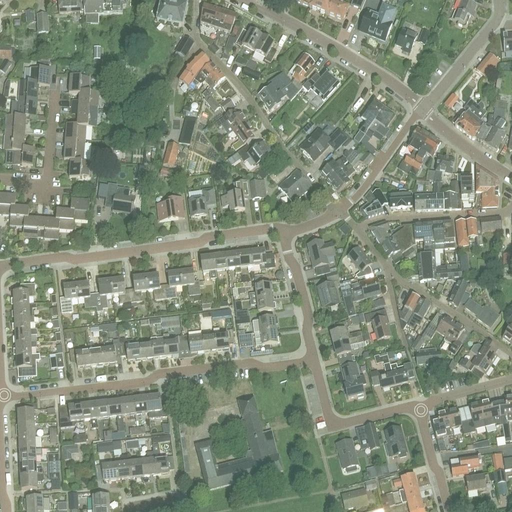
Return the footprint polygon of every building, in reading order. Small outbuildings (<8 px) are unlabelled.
[(80,0),(58,0),(59,14),(81,13),(80,3),(80,0)] [(83,0),(84,15),(85,15),(85,24),(98,24),(99,16),(122,16),(122,9),(126,9),(125,0),(83,0)] [(156,23),(182,28),(187,6),(187,5),(186,5),(162,0),(161,0),(160,0),(161,0),(156,23)] [(309,8),(309,9),(312,0),(294,0),(294,2),(309,8)] [(312,0),(309,9),(327,16),(333,1),(330,0),(312,0)] [(343,21),(347,11),(348,7),(344,5),(341,4),(342,0),(333,0),(333,1),(327,16),(328,15),(343,21)] [(361,10),(363,4),(364,0),(352,0),(352,3),(350,7),(358,10),(360,11),(361,10)] [(457,0),(461,1),(457,12),(455,11),(451,20),(458,23),(457,26),(465,29),(470,18),(474,19),(472,18),(477,6),(472,4),(474,0),(457,0)] [(212,29),(218,10),(203,5),(200,24),(212,29)] [(389,24),(395,11),(382,6),(378,17),(366,12),(360,28),(367,31),(366,34),(385,42),(392,25),(389,24)] [(26,11),(27,23),(34,22),(33,10),(26,11)] [(235,15),(218,10),(212,29),(229,34),(230,34),(236,15),(235,15)] [(48,34),(47,15),(37,16),(38,35),(48,34)] [(242,46),(254,53),(262,37),(250,31),(247,36),(242,33),(235,45),(241,48),(242,46)] [(396,47),(410,53),(416,37),(407,33),(407,34),(402,32),(396,47)] [(423,32),(418,43),(424,46),(429,34),(423,32)] [(511,52),(511,35),(502,36),(504,53),(511,52)] [(184,58),(193,42),(185,37),(176,53),(184,58)] [(262,37),(254,53),(265,59),(264,61),(270,64),(276,54),(270,51),(274,44),(262,37)] [(215,54),(219,50),(214,44),(211,47),(213,41),(208,39),(206,44),(215,54)] [(0,58),(11,59),(15,59),(15,49),(11,49),(11,48),(0,47),(0,58)] [(244,59),(238,55),(235,61),(241,64),(244,59)] [(309,80),(317,71),(311,67),(314,64),(303,55),(294,66),(299,70),(292,78),(299,83),(304,77),(309,80)] [(486,59),(495,66),(499,62),(490,55),(486,59)] [(209,64),(202,57),(201,58),(199,57),(187,68),(177,81),(189,89),(198,75),(209,64)] [(490,73),(495,66),(486,59),(481,66),(490,73)] [(4,64),(0,70),(0,71),(5,75),(11,65),(6,61),(4,64)] [(197,77),(192,85),(199,89),(204,82),(205,83),(207,81),(208,81),(213,76),(212,75),(214,74),(213,73),(216,70),(211,64),(201,73),(199,76),(198,76),(197,77)] [(485,78),(490,73),(481,66),(476,71),(485,78)] [(243,76),(258,82),(261,74),(246,68),(243,76)] [(39,87),(38,87),(49,88),(50,70),(30,69),(29,83),(38,84),(38,87),(39,87)] [(207,81),(205,83),(210,88),(202,96),(205,99),(204,100),(206,102),(206,103),(214,113),(220,108),(212,98),(215,93),(212,90),(225,79),(216,70),(213,73),(214,74),(212,75),(213,76),(208,81),(207,81)] [(322,76),(317,72),(316,73),(303,87),(309,92),(312,89),(324,100),(325,101),(325,100),(340,83),(341,83),(340,82),(328,71),(327,70),(327,71),(322,76)] [(68,95),(79,95),(79,92),(89,92),(90,78),(70,77),(68,95)] [(264,104),(289,87),(285,80),(273,88),(272,87),(258,96),(264,104)] [(26,100),(37,101),(38,87),(39,87),(38,87),(38,84),(29,83),(19,82),(18,100),(26,100)] [(292,85),(289,87),(264,104),(269,113),(270,112),(281,104),(280,103),(284,99),(284,98),(286,96),(290,101),(298,92),(292,85)] [(79,95),(78,109),(89,110),(89,107),(98,107),(99,93),(89,92),(79,92),(79,95)] [(454,96),(446,104),(451,109),(459,100),(454,96)] [(228,99),(219,106),(225,114),(234,107),(228,99)] [(36,119),(37,101),(26,100),(18,100),(17,103),(11,103),(10,116),(16,117),(26,118),(36,119)] [(375,103),(373,102),(360,119),(365,123),(359,132),(360,132),(353,141),(359,144),(365,136),(384,109),(379,106),(379,105),(376,103),(375,103)] [(474,117),(480,109),(470,102),(463,111),(466,113),(460,122),(456,119),(452,124),(455,127),(454,128),(462,134),(474,118),(474,117)] [(494,117),(493,117),(491,132),(483,145),(495,153),(506,136),(500,131),(504,125),(503,125),(507,104),(494,102),(493,108),(494,109),(494,117)] [(89,113),(89,110),(78,109),(77,126),(77,127),(86,127),(97,128),(98,114),(89,113)] [(395,117),(393,116),(393,114),(390,112),(388,113),(384,109),(365,136),(370,139),(380,126),(385,130),(395,117)] [(474,118),(462,134),(472,141),(475,141),(475,140),(483,126),(479,123),(486,114),(480,109),(474,117),(474,118)] [(228,136),(247,122),(241,113),(238,116),(234,111),(215,124),(219,129),(222,127),(228,136)] [(4,134),(24,135),(26,118),(16,117),(10,116),(6,116),(4,134)] [(483,126),(475,140),(483,144),(483,145),(491,132),(493,117),(489,116),(487,126),(484,125),(483,126)] [(186,118),(179,144),(189,147),(196,121),(186,118)] [(254,132),(247,122),(228,136),(230,139),(234,139),(237,137),(240,141),(232,147),(235,152),(246,145),(242,140),(254,132)] [(85,144),(86,127),(77,127),(77,126),(66,126),(65,143),(85,144)] [(411,167),(429,137),(417,130),(410,142),(411,142),(407,148),(414,152),(411,157),(408,156),(404,163),(402,162),(398,170),(408,176),(409,173),(411,167)] [(318,131),(300,149),(314,163),(329,147),(335,152),(347,140),(338,131),(328,141),(318,131)] [(3,151),(14,152),(23,153),(23,149),(24,135),(4,134),(3,151)] [(411,167),(409,173),(412,174),(414,169),(418,171),(422,164),(420,163),(425,155),(431,158),(433,156),(440,144),(429,137),(411,167)] [(348,152),(351,149),(354,145),(349,141),(343,147),(348,152)] [(83,162),(85,144),(65,143),(63,161),(70,161),(83,162)] [(168,144),(163,165),(173,168),(179,147),(168,144)] [(237,161),(240,165),(243,163),(250,158),(256,166),(271,155),(263,144),(252,152),(247,146),(227,161),(230,166),(237,161)] [(354,151),(356,154),(358,156),(364,149),(360,145),(358,147),(354,151)] [(34,150),(23,149),(23,153),(14,152),(13,166),(33,168),(34,150)] [(184,151),(181,166),(202,169),(205,154),(184,151)] [(366,154),(359,162),(366,168),(373,160),(366,154)] [(325,179),(326,180),(344,166),(347,163),(343,158),(335,165),(333,163),(320,173),(322,176),(322,178),(324,180),(325,179)] [(442,179),(441,179),(442,174),(451,176),(454,161),(439,158),(433,182),(433,183),(441,183),(442,179)] [(90,162),(83,162),(70,161),(69,179),(80,180),(80,176),(89,177),(90,162)] [(330,185),(332,187),(353,169),(350,166),(346,169),(344,166),(326,180),(327,181),(326,183),(328,185),(330,185)] [(499,191),(499,181),(488,174),(476,167),(476,193),(482,194),(481,210),(498,209),(499,191)] [(176,172),(162,169),(160,175),(175,178),(176,172)] [(355,173),(353,169),(332,187),(332,188),(332,189),(333,191),(335,191),(337,194),(350,183),(347,180),(355,173)] [(312,188),(297,171),(291,176),(291,177),(287,181),(287,180),(278,188),(292,204),(312,188)] [(461,178),(462,198),(469,197),(470,203),(474,203),(475,197),(474,185),(471,185),(471,177),(469,177),(469,175),(463,176),(463,178),(461,178)] [(249,183),(252,201),(261,199),(259,182),(249,183)] [(451,182),(450,195),(459,195),(460,183),(457,183),(451,182)] [(221,199),(222,208),(230,207),(230,213),(245,211),(243,198),(250,197),(248,183),(234,185),(235,195),(228,196),(228,198),(221,199)] [(441,196),(441,183),(433,183),(433,195),(436,195),(436,196),(441,196)] [(113,213),(132,216),(135,199),(128,198),(130,191),(117,189),(117,186),(108,185),(106,200),(114,201),(113,213)] [(189,202),(191,218),(207,216),(206,205),(215,204),(213,190),(202,192),(203,200),(189,202)] [(387,205),(379,191),(372,195),(380,209),(387,205)] [(397,209),(397,210),(405,209),(412,208),(411,193),(403,191),(399,191),(399,197),(389,198),(390,210),(397,209)] [(369,192),(364,198),(366,201),(372,196),(369,192)] [(0,215),(10,217),(11,208),(14,208),(15,208),(16,197),(0,195),(0,215)] [(443,196),(443,211),(461,210),(459,195),(450,195),(443,196)] [(383,214),(372,196),(366,201),(370,206),(363,211),(368,218),(383,214)] [(443,211),(443,196),(441,196),(436,196),(425,197),(426,212),(443,211)] [(426,212),(425,197),(414,197),(415,212),(426,212)] [(157,206),(159,222),(184,219),(181,199),(168,200),(169,204),(157,206)] [(71,201),(70,212),(71,212),(74,212),(73,221),(74,221),(88,222),(89,202),(71,201)] [(9,227),(24,228),(24,219),(28,219),(29,209),(15,208),(14,208),(11,208),(10,217),(9,227)] [(73,232),(74,221),(73,221),(74,212),(71,212),(70,212),(56,211),(56,221),(59,222),(59,231),(73,232)] [(480,224),(481,234),(501,232),(500,218),(480,220),(480,224)] [(37,238),(41,239),(42,220),(28,219),(24,219),(24,228),(23,239),(37,240),(37,238)] [(42,220),(41,239),(44,239),(44,240),(58,241),(59,231),(59,222),(56,221),(42,220)] [(483,246),(481,234),(480,224),(476,224),(475,221),(456,223),(458,248),(468,246),(468,239),(475,238),(476,247),(483,246)] [(454,245),(452,223),(442,224),(444,251),(454,250),(454,245)] [(391,239),(393,238),(385,224),(371,229),(371,231),(380,247),(391,239)] [(434,252),(432,225),(431,225),(430,224),(426,224),(425,226),(422,226),(412,227),(413,243),(415,243),(423,243),(424,254),(434,254),(434,252)] [(444,251),(442,224),(432,225),(434,252),(444,251)] [(413,243),(412,227),(402,228),(402,229),(403,229),(403,231),(400,233),(398,231),(394,234),(395,236),(393,238),(391,239),(400,253),(402,255),(413,248),(415,247),(415,243),(413,243)] [(391,239),(380,247),(384,252),(388,258),(390,257),(394,263),(402,257),(400,253),(391,239)] [(307,246),(313,269),(328,266),(326,259),(335,257),(332,245),(323,247),(322,242),(307,246)] [(368,267),(371,265),(358,249),(347,257),(360,273),(355,277),(358,279),(372,275),(370,270),(368,267)] [(412,249),(402,256),(407,263),(417,256),(412,249)] [(264,250),(250,252),(252,268),(253,267),(260,267),(260,271),(274,269),(273,255),(264,256),(264,250)] [(254,272),(253,267),(252,268),(250,252),(238,254),(240,269),(247,268),(248,273),(254,272)] [(240,274),(240,269),(238,254),(225,255),(227,271),(235,270),(235,275),(240,274)] [(435,268),(434,255),(434,254),(424,254),(417,255),(420,283),(428,282),(429,292),(439,297),(446,283),(451,282),(450,280),(450,272),(447,272),(436,273),(435,268)] [(215,272),(227,271),(225,255),(213,257),(215,272)] [(511,255),(503,255),(503,268),(511,267),(511,255)] [(461,274),(468,274),(467,256),(460,256),(461,274)] [(216,279),(215,272),(213,257),(200,258),(202,274),(210,273),(211,280),(216,279)] [(192,271),(180,273),(182,288),(188,287),(189,297),(195,296),(196,301),(200,301),(200,296),(199,283),(194,283),(192,271)] [(457,271),(450,272),(450,280),(461,279),(460,271),(457,271)] [(164,287),(166,300),(177,299),(176,289),(182,288),(180,273),(168,274),(169,286),(164,287)] [(276,276),(277,279),(279,281),(282,280),(284,277),(283,274),(280,273),(277,273),(276,276)] [(339,285),(340,285),(339,281),(338,281),(336,274),(326,276),(328,284),(333,283),(333,285),(318,289),(322,307),(338,303),(334,289),(340,288),(339,285)] [(154,301),(166,300),(164,287),(159,287),(158,276),(145,277),(147,292),(153,291),(154,301)] [(129,291),(131,308),(137,308),(136,304),(142,303),(141,293),(147,292),(145,277),(133,279),(134,290),(129,291)] [(243,284),(242,284),(242,289),(245,288),(251,288),(250,283),(249,283),(249,278),(242,278),(243,284)] [(132,311),(131,308),(129,291),(124,292),(123,280),(110,281),(112,296),(118,295),(120,305),(123,305),(124,312),(132,311)] [(364,292),(379,288),(376,280),(351,286),(353,290),(345,292),(343,284),(340,285),(339,285),(340,288),(341,293),(343,299),(348,298),(349,297),(351,297),(355,295),(364,292)] [(499,280),(494,283),(497,289),(503,285),(499,280)] [(94,295),(96,308),(97,313),(103,313),(103,310),(108,309),(107,307),(106,297),(112,296),(110,281),(98,283),(100,295),(94,295)] [(457,308),(464,294),(467,286),(458,282),(448,304),(457,308)] [(76,285),(77,300),(84,300),(85,310),(96,308),(94,295),(90,296),(88,284),(76,285)] [(242,289),(242,284),(234,285),(235,289),(232,290),(233,298),(238,297),(238,294),(237,289),(242,289)] [(13,306),(29,305),(29,298),(35,298),(34,285),(20,286),(20,293),(13,293),(13,306)] [(77,300),(76,285),(63,287),(65,299),(60,299),(62,315),(73,314),(71,301),(77,300)] [(250,302),(272,299),(270,285),(255,287),(255,294),(249,295),(250,302)] [(348,298),(343,299),(346,311),(353,309),(352,304),(369,299),(369,302),(375,300),(374,298),(381,296),(379,288),(364,292),(355,295),(351,297),(349,297),(348,298)] [(471,296),(466,294),(462,303),(466,305),(471,296)] [(406,325),(407,326),(414,314),(413,313),(420,301),(411,296),(404,309),(401,313),(403,314),(400,320),(403,331),(403,330),(406,325)] [(273,311),(272,299),(250,302),(250,307),(257,306),(258,313),(273,311)] [(414,314),(407,326),(412,329),(416,323),(419,325),(422,320),(430,307),(420,301),(413,313),(414,314)] [(477,319),(490,329),(499,317),(485,307),(483,311),(470,301),(464,308),(478,318),(477,319)] [(387,303),(382,304),(385,318),(390,317),(387,303)] [(13,306),(14,319),(34,318),(33,318),(32,310),(36,310),(36,305),(29,305),(13,306)] [(236,320),(249,319),(248,312),(235,313),(236,320)] [(391,338),(385,319),(378,321),(375,313),(364,316),(367,325),(372,323),(377,342),(391,338)] [(511,345),(511,344),(511,315),(506,324),(510,327),(502,339),(511,345)] [(358,317),(350,319),(352,325),(360,323),(358,317)] [(14,319),(15,332),(30,330),(30,324),(34,324),(34,318),(14,319)] [(177,318),(161,319),(161,324),(162,328),(178,326),(177,318)] [(445,338),(454,324),(445,318),(437,329),(432,326),(425,337),(430,340),(436,332),(445,338)] [(277,325),(276,319),(259,321),(260,334),(276,332),(275,325),(277,325)] [(464,330),(454,324),(445,338),(446,338),(444,341),(453,347),(449,352),(454,356),(461,345),(456,342),(464,330)] [(30,330),(15,332),(15,344),(31,343),(30,336),(37,336),(37,330),(30,330)] [(216,352),(213,330),(213,337),(202,338),(203,354),(216,352)] [(219,330),(213,330),(216,352),(229,350),(228,345),(234,344),(233,331),(226,332),(226,335),(220,336),(219,330)] [(333,345),(364,338),(363,332),(349,336),(348,332),(345,333),(344,330),(330,334),(333,345)] [(203,354),(202,338),(201,338),(201,332),(188,334),(189,337),(182,337),(184,350),(190,349),(191,355),(203,354)] [(279,337),(276,338),(276,332),(260,334),(254,334),(255,347),(277,345),(277,344),(280,343),(279,337)] [(163,343),(165,358),(178,357),(178,351),(184,350),(182,337),(176,338),(176,341),(169,342),(169,335),(163,336),(163,343)] [(414,342),(407,337),(405,338),(409,349),(414,342)] [(121,358),(119,340),(118,338),(112,338),(114,349),(101,350),(103,366),(116,364),(115,358),(121,358)] [(357,344),(365,342),(364,338),(333,345),(336,357),(351,353),(350,351),(358,349),(357,344)] [(418,353),(425,342),(419,338),(412,349),(418,353)] [(165,358),(163,343),(157,344),(156,339),(150,340),(151,344),(153,360),(165,358)] [(141,361),(139,346),(132,347),(131,342),(125,342),(125,340),(119,340),(121,358),(127,357),(128,363),(141,361)] [(36,343),(31,343),(15,344),(16,357),(31,356),(31,349),(37,349),(36,343)] [(476,357),(491,367),(497,358),(494,355),(498,349),(489,343),(485,349),(483,348),(482,349),(478,347),(474,348),(471,352),(477,356),(476,357)] [(87,345),(88,352),(90,367),(103,366),(101,350),(94,351),(94,344),(87,345)] [(139,346),(141,361),(153,360),(151,344),(139,346)] [(88,352),(76,353),(75,350),(69,351),(71,364),(77,363),(78,369),(90,367),(88,352)] [(419,356),(416,356),(417,366),(442,363),(440,353),(436,354),(436,350),(418,352),(419,356)] [(54,352),(46,352),(45,363),(54,364),(54,352)] [(382,391),(395,388),(390,369),(388,362),(387,354),(379,356),(381,364),(383,363),(385,373),(378,375),(377,372),(370,374),(373,387),(380,385),(382,391)] [(62,355),(58,355),(55,355),(57,369),(64,368),(62,355)] [(31,356),(16,357),(16,370),(18,369),(19,378),(35,377),(34,368),(32,368),(32,362),(40,361),(39,356),(31,356)] [(485,376),(491,367),(476,357),(470,366),(462,361),(459,366),(469,373),(473,368),(485,376)] [(453,370),(455,367),(458,363),(453,360),(450,365),(448,367),(453,370)] [(359,378),(355,365),(345,367),(350,385),(344,386),(347,400),(357,398),(358,400),(363,398),(363,396),(364,396),(361,387),(366,386),(364,376),(359,378)] [(397,367),(390,369),(395,388),(408,384),(408,382),(414,381),(410,367),(397,370),(397,367)] [(253,381),(240,384),(240,385),(243,401),(244,405),(256,402),(253,381)] [(240,385),(230,387),(232,403),(243,401),(240,385)] [(230,387),(219,388),(222,405),(232,403),(230,387)] [(219,388),(209,390),(211,407),(222,405),(219,388)] [(209,390),(198,391),(200,408),(211,407),(209,390)] [(198,391),(187,393),(189,410),(200,408),(198,391)] [(187,392),(175,394),(177,415),(190,413),(189,410),(187,393),(187,392)] [(148,414),(146,398),(140,399),(140,396),(134,397),(134,399),(133,399),(135,416),(146,414),(148,414)] [(160,406),(159,396),(146,398),(148,414),(148,420),(162,418),(161,412),(160,406)] [(509,423),(511,422),(511,397),(504,398),(506,412),(499,414),(502,426),(505,444),(511,442),(509,423)] [(135,416),(133,399),(120,401),(122,417),(135,416)] [(122,417),(120,401),(107,403),(109,419),(116,418),(118,434),(124,433),(122,417)] [(479,404),(485,428),(496,425),(496,427),(502,426),(499,414),(493,415),(490,401),(479,404)] [(109,419),(107,403),(94,404),(96,420),(109,419)] [(69,411),(59,413),(61,430),(74,428),(77,422),(83,422),(81,406),(81,405),(80,404),(76,404),(75,405),(75,407),(68,407),(69,411)] [(94,404),(81,406),(83,422),(90,421),(91,430),(97,429),(96,420),(94,404)] [(466,422),(469,434),(475,433),(475,431),(485,428),(479,404),(468,406),(472,420),(466,422)] [(18,425),(34,424),(33,411),(38,411),(37,405),(24,405),(24,412),(17,412),(18,425)] [(447,412),(451,429),(461,426),(464,436),(469,434),(466,422),(461,423),(457,409),(447,412)] [(453,437),(451,429),(447,412),(436,415),(439,429),(433,430),(437,443),(443,441),(442,439),(453,437)] [(265,418),(244,423),(248,436),(251,435),(268,431),(265,418)] [(34,424),(18,425),(18,431),(16,432),(16,437),(18,437),(19,438),(35,437),(34,424)] [(407,454),(400,428),(385,432),(388,444),(385,445),(388,454),(391,453),(392,458),(399,456),(400,459),(406,457),(405,454),(407,454)] [(268,431),(251,435),(254,445),(270,441),(268,431)] [(111,432),(103,433),(104,439),(104,441),(112,441),(111,432)] [(364,434),(356,436),(358,448),(367,446),(364,434)] [(367,437),(370,449),(371,451),(378,449),(374,435),(367,437)] [(19,438),(19,451),(35,450),(35,437),(19,438)] [(270,441),(254,445),(256,455),(272,451),(270,441)] [(336,445),(343,471),(346,470),(347,474),(357,471),(356,467),(358,467),(351,441),(336,445)] [(113,445),(114,452),(120,451),(121,451),(120,444),(120,442),(113,443),(113,445)] [(62,448),(62,449),(63,461),(71,460),(71,455),(78,454),(77,446),(62,448)] [(167,459),(160,460),(159,446),(152,446),(153,453),(152,453),(153,460),(155,476),(169,475),(167,459)] [(19,451),(20,464),(36,463),(36,457),(42,456),(41,450),(35,450),(19,451)] [(272,451),(256,455),(259,465),(275,461),(272,451)] [(155,476),(153,460),(152,453),(147,454),(148,461),(141,462),(142,478),(155,476)] [(116,481),(129,480),(127,463),(128,463),(127,456),(121,457),(122,464),(114,465),(116,481)] [(451,467),(452,478),(468,475),(467,470),(479,469),(477,457),(460,460),(461,466),(451,467)] [(511,458),(503,460),(504,468),(505,468),(505,471),(511,470),(511,458)] [(259,465),(255,467),(258,479),(279,474),(276,461),(275,461),(259,465)] [(127,463),(129,480),(142,478),(141,462),(128,463),(127,463)] [(502,462),(493,464),(495,473),(503,472),(502,462)] [(20,464),(20,477),(40,476),(39,470),(36,470),(36,463),(20,464)] [(116,481),(114,465),(102,467),(104,483),(116,481)] [(496,485),(506,483),(504,472),(503,472),(495,473),(496,485)] [(404,491),(417,487),(414,475),(401,479),(401,480),(393,483),(394,488),(402,486),(404,491)] [(40,481),(40,476),(20,477),(21,491),(37,490),(37,482),(40,481)] [(466,480),(468,493),(486,490),(485,483),(488,483),(487,477),(484,477),(466,480)] [(365,483),(367,492),(377,489),(375,481),(365,483)] [(399,492),(402,504),(407,503),(420,499),(417,487),(404,491),(399,492)] [(341,497),(345,511),(355,508),(356,510),(368,507),(364,491),(341,497)] [(380,498),(383,510),(389,508),(386,496),(380,498)] [(92,498),(93,511),(109,510),(108,497),(92,498)] [(27,511),(26,511),(35,511),(43,511),(42,499),(26,499),(27,505),(25,506),(25,510),(27,511)] [(407,503),(409,511),(420,511),(423,511),(420,499),(407,503)]
